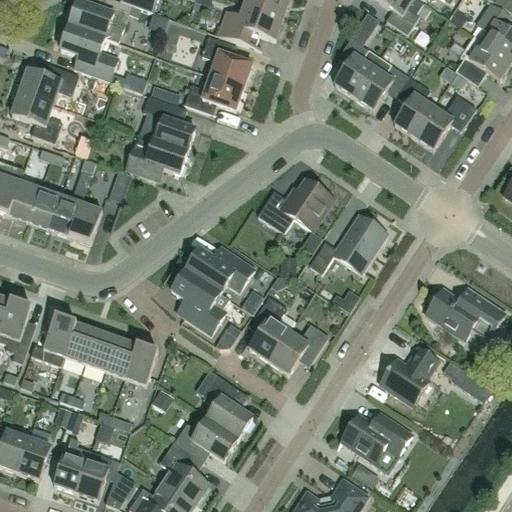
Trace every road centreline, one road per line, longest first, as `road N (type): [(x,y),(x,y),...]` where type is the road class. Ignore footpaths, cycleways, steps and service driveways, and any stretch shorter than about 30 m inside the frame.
road 1 (residential): [(305,134),(110,281),(81,283),(0,254)]
road 2 (residential): [(447,215),(309,422)]
road 3 (residential): [(447,215),(330,138),(305,134)]
road 4 (residential): [(331,0),(297,98),(305,134)]
